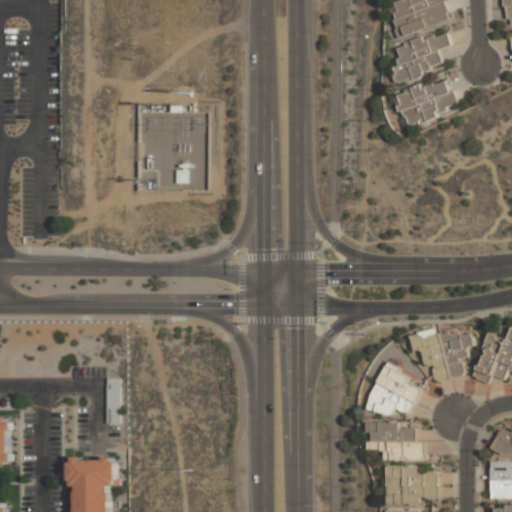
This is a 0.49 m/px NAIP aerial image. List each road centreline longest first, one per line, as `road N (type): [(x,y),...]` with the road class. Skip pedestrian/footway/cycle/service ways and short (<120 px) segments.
road 1 (primary): [(265,0),(264,511)]
road 2 (primary): [(298,511),(298,0)]
road 3 (secondary): [(297,274),(0,268)]
road 4 (secondary): [(0,304),(297,308)]
road 5 (tertiary): [(266,49),(281,283),(297,308)]
road 6 (tertiary): [(301,511),(309,495),(314,357),(351,315),(383,307)]
road 7 (secondary): [(298,502),(286,455),(277,283),(266,268)]
road 8 (tertiary): [(297,308),(420,307),(511,294)]
road 9 (tertiary): [(511,266),(297,274)]
road 10 (tertiary): [(383,274),(324,232),(299,152)]
road 11 (track): [(101,151),(101,0)]
road 12 (secondary): [(187,305),(235,331),(264,418)]
road 13 (secondary): [(180,269),(240,241),(266,182)]
